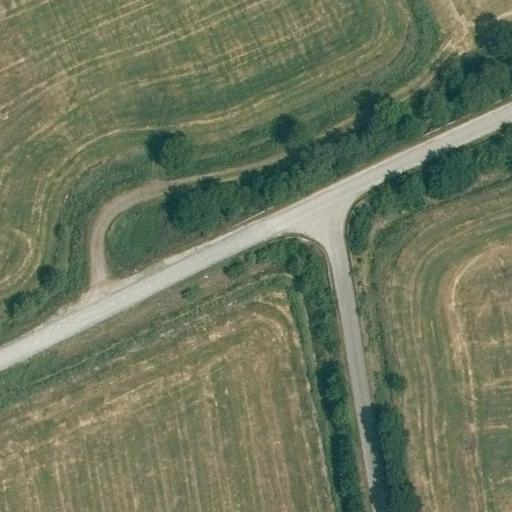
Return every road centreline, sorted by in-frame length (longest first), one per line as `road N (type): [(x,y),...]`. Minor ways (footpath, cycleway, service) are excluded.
road 1 (unclassified): [(511,120),(0,357)]
road 2 (track): [(329,203),(379,511)]
